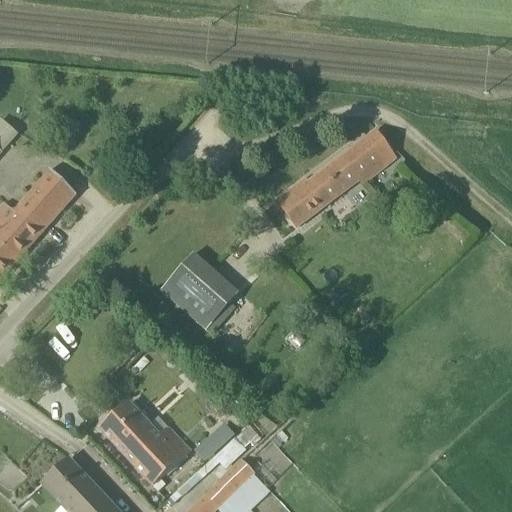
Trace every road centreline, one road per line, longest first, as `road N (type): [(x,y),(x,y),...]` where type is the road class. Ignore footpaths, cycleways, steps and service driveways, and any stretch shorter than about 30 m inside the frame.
road 1 (track): [(172,167),(229,159),(365,111),(387,116),(511,220)]
road 2 (unclassified): [(231,92),(172,167),(0,340)]
